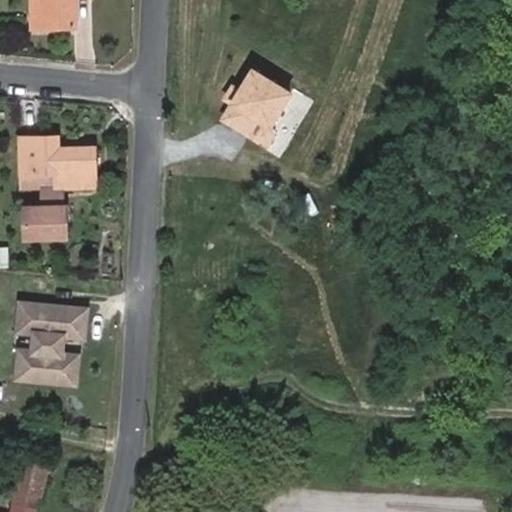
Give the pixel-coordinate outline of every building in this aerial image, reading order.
[(34,0),(35,20),(61,19),(61,25),(78,25),(77,0),(34,0)] [(244,92),(237,102),(227,118),(271,145),(277,136),(274,124),(295,92),(257,70),(244,92)] [(236,87),(231,97),(237,102),(244,92),(236,87)] [(290,138),(317,98),(304,90),(277,130),(290,138)] [(55,147),(53,136),(17,137),(17,187),(40,187),(40,206),(22,206),(23,236),(62,236),(62,206),(58,206),(58,186),(90,186),(89,147),(55,147)] [(84,307),(18,301),(16,329),(33,330),(31,349),(17,348),(14,376),(73,382),(75,353),(59,352),(61,333),(81,335),(84,307)] [(470,367),(471,354),(394,348),(390,397),(484,408),(487,369),(470,367)] [(39,511),(50,460),(25,455),(12,511),(39,511)]
